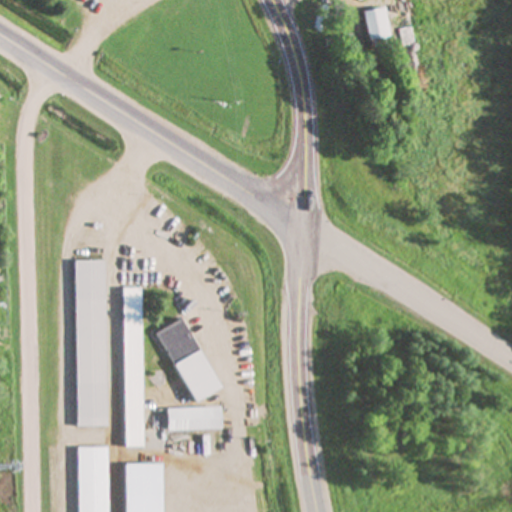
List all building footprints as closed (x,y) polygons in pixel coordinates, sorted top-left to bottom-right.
[(365,41),(388,39),(384,8),(361,10),(365,41)] [(72,260),(74,428),(104,428),(102,260),(72,260)] [(169,365),(195,354),(181,320),(154,331),(169,365)] [(164,409),(164,432),(217,431),(217,408),(164,409)] [(146,480),(146,501),(166,501),(166,480),(146,480)]
